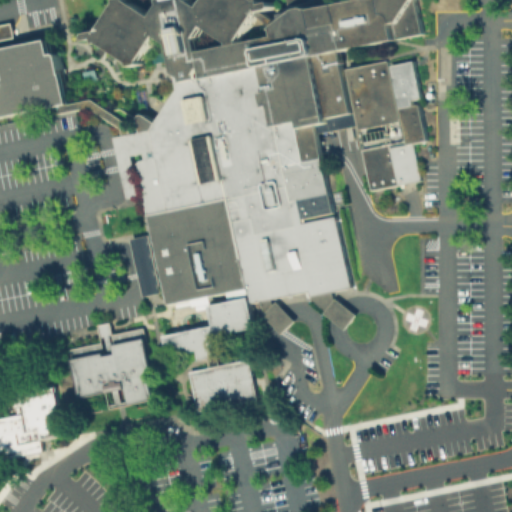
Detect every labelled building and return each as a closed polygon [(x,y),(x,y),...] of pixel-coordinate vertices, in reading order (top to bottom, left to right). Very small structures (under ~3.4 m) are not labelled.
[(261,301),(251,302),(250,297),(248,287),(167,304),(160,270),(158,256),(138,160),(146,159),(145,153),(134,155),(142,193),(129,195),(117,136),(124,135),(132,133),(141,131),(139,119),(139,117),(139,116),(140,115),(141,114),(143,113),(144,113),(146,114),(157,122),(180,88),(170,43),(158,35),(142,59),(143,63),(132,65),(131,61),(101,42),(97,43),(96,38),(87,40),(85,34),(99,31),(119,1),(118,0),(130,0),(154,16),(162,3),(161,0),(262,0),(263,3),(273,1),(274,7),(262,9),(280,21),(290,13),(287,0),(340,0),(341,2),(350,0),(416,0),(424,33),(398,38),(394,22),(391,23),(395,39),(340,50),(344,69),(390,59),(391,65),(414,60),(422,98),(413,100),(414,105),(420,103),(428,140),(413,143),(421,180),(372,190),(359,125),(319,133),(335,212),(305,218),(306,222),(338,216),(352,287),(332,291),(334,299),(336,297),(356,313),(345,328),(324,312),(325,311),(312,300),(310,291),(271,298),(266,299),(261,301)] [(0,24),(12,22),(15,37),(0,40),(0,24)] [(0,49),(49,39),(52,54),(60,52),(70,103),(60,105),(0,117),(0,49)] [(94,98),(70,103),(60,105),(62,113),(91,107),(123,128),(124,135),(132,133),(130,122),(94,98)] [(132,238),(150,234),(155,257),(158,256),(159,263),(160,270),(157,270),(162,292),(144,296),(132,238)] [(164,335),(213,324),(209,305),(250,297),(251,302),(256,327),(216,335),(222,364),(211,367),(210,358),(200,359),(198,349),(168,355),(164,335)] [(271,298),(273,305),(276,301),(290,315),(295,320),(282,332),(277,328),(264,313),(265,312),(262,309),(261,301),(266,299),(271,298)] [(69,348),(100,342),(97,324),(110,321),(112,334),(144,327),(154,379),(151,380),(155,398),(128,404),(125,388),(108,391),(107,389),(79,395),(69,348)] [(191,371),(211,367),(222,364),(251,358),(260,399),(199,412),(191,371)] [(57,387),(69,438),(45,443),(48,454),(20,460),(19,456),(0,460),(0,421),(28,415),(27,409),(17,411),(14,397),(57,387)]
